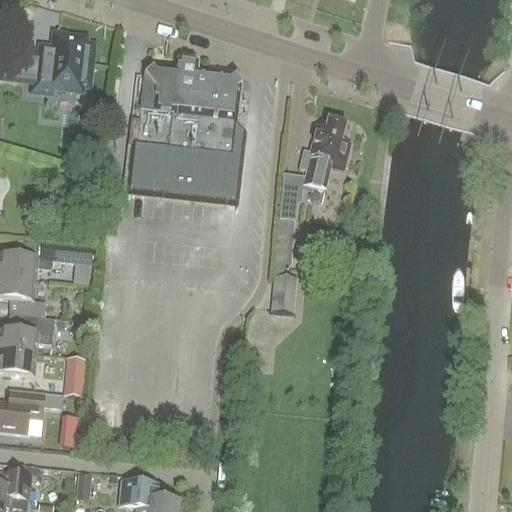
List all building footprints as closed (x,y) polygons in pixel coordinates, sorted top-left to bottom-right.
[(88,89),(93,49),(85,48),(85,43),(66,40),(65,53),(41,50),(37,88),(32,87),(31,94),(53,96),(54,91),(81,94),(82,88),(88,89)] [(236,124),(240,89),(241,88),(234,80),(233,81),(197,76),(198,67),(194,63),(181,61),(177,65),(176,74),(153,71),(152,70),(144,77),(144,78),(143,90),(137,148),(133,148),(128,196),(227,207),(237,124),(236,124)] [(430,70),(415,118),(418,119),(433,71),(430,70)] [(455,78),(439,126),(442,127),(457,78),(455,78)] [(328,195),(335,164),(345,167),(349,147),(341,145),(345,128),(328,124),(326,131),(316,129),(309,158),(310,158),(304,180),(283,178),(279,226),(296,228),(298,207),(302,207),(303,194),(312,197),(313,192),(328,195)] [(291,273),(296,228),(279,226),(274,282),(285,283),(286,272),(291,273)] [(50,275),(51,265),(88,269),(90,253),(22,246),(21,261),(0,258),(0,280),(34,284),(35,274),(50,275)] [(32,306),(34,284),(0,280),(0,302),(18,304),(16,319),(17,320),(43,323),(45,307),(32,306)] [(294,318),(297,284),(285,283),(274,282),(271,316),(294,318)] [(53,324),(43,323),(17,320),(15,335),(0,333),(0,355),(35,359),(36,349),(50,350),(51,340),(53,324)] [(0,377),(33,381),(35,359),(0,355),(0,377)] [(63,399),(65,375),(45,374),(43,397),(63,399)] [(81,401),(84,377),(65,375),(63,399),(81,401)] [(61,414),(63,400),(43,398),(14,395),(13,408),(0,406),(0,436),(26,439),(27,424),(40,425),(42,412),(61,414)] [(76,438),(65,437),(63,452),(74,453),(76,438)] [(25,471),(25,479),(37,480),(38,472),(25,471)] [(26,511),(30,481),(6,478),(5,490),(0,489),(0,511),(4,511),(26,511)] [(89,505),(92,481),(79,479),(76,503),(89,505)] [(175,511),(176,506),(145,503),(147,489),(121,486),(118,510),(136,511),(135,511),(175,511)]
